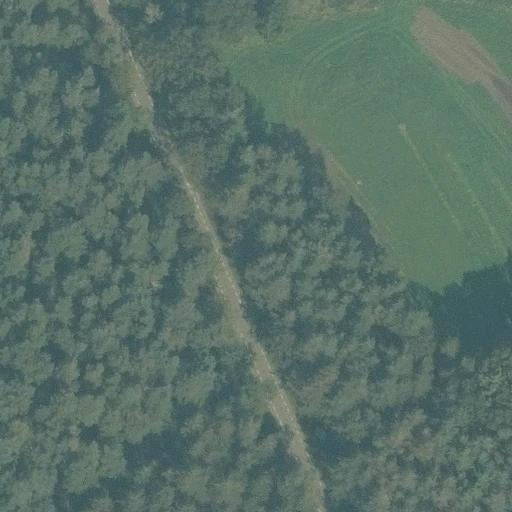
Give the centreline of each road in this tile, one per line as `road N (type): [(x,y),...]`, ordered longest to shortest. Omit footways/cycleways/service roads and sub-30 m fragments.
road 1 (tertiary): [(321,511),(99,0)]
road 2 (track): [(0,155),(108,76),(103,11)]
road 3 (track): [(438,405),(303,471)]
